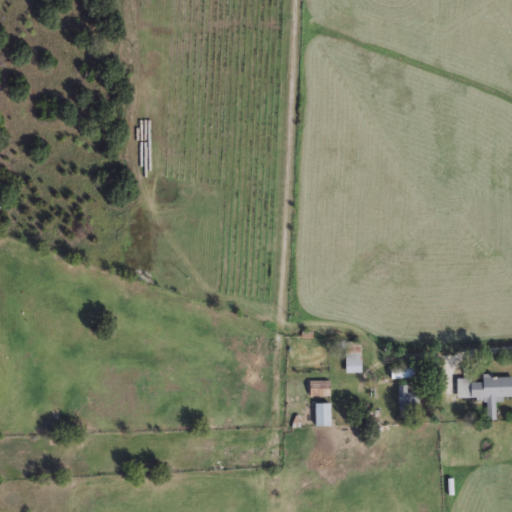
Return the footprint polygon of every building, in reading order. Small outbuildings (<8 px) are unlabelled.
[(344,372),(344,341),(360,341),(360,372),(344,372)] [(390,369),(410,368),(410,376),(390,376),(390,369)] [(457,396),(457,380),(479,380),(479,375),(511,375),(511,398),(493,398),(493,419),(484,419),(484,396),(457,396)] [(328,379),(328,396),(309,396),(309,379),(328,379)] [(417,384),(417,409),(394,409),(394,384),(417,384)] [(329,401),(329,425),(313,425),(313,401),(329,401)]
